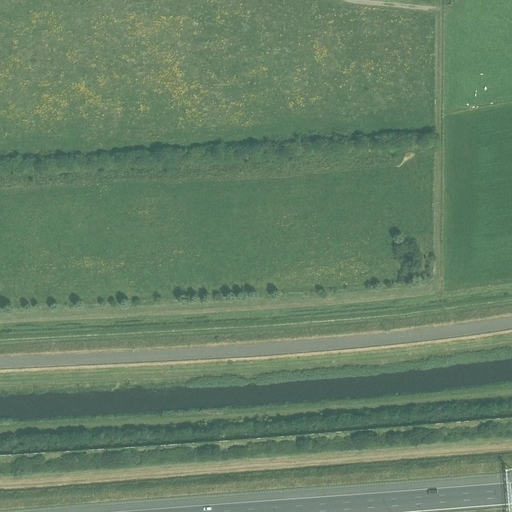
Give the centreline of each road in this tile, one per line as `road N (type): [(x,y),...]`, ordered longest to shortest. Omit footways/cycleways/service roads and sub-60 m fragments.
road 1 (tertiary): [(511,323),(339,344),(0,364)]
road 2 (motorway): [(511,492),(262,511)]
road 3 (residential): [(0,135),(160,124)]
